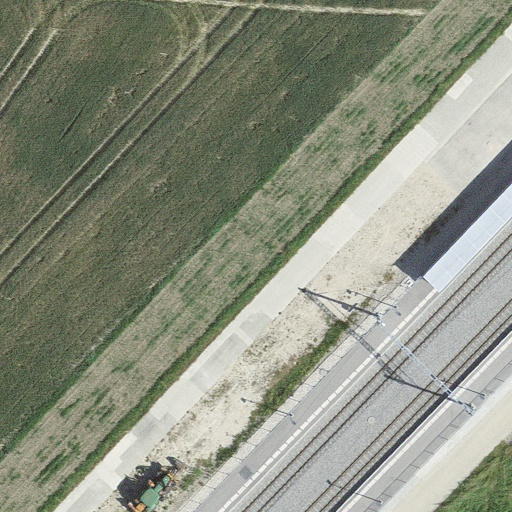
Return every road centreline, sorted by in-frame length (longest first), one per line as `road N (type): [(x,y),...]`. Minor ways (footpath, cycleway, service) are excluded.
road 1 (track): [(511,45),(73,511)]
road 2 (track): [(511,404),(407,511)]
